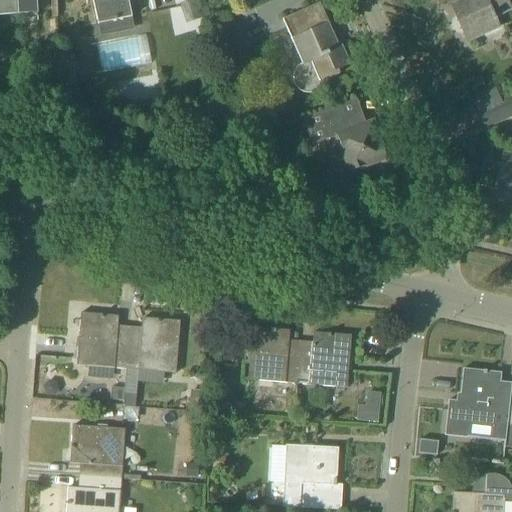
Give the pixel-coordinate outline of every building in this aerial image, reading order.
[(0,0),(0,16),(38,14),(36,0),(0,0)] [(92,0),(98,25),(131,18),(128,0),(129,0),(92,0)] [(467,42),(498,28),(494,18),(511,10),(505,0),(465,0),(451,6),(467,42)] [(336,49),(326,26),(329,25),(319,4),(282,21),(312,87),(340,74),(338,70),(350,65),(342,46),(336,49)] [(220,61),(244,52),(232,20),(208,29),(220,61)] [(130,61),(148,59),(145,36),(127,38),(130,61)] [(485,130),(511,117),(511,102),(509,96),(476,112),(485,130)] [(366,125),(361,112),(356,99),(302,120),(312,146),(336,137),(350,173),(387,159),(373,122),(366,125)] [(511,166),(499,164),(484,161),(478,187),(496,191),(494,199),(511,202),(511,166)] [(400,219),(403,209),(385,205),(383,215),(400,219)] [(126,370),(129,328),(118,327),(118,317),(81,314),(76,366),(88,367),(114,369),(126,370)] [(175,374),(180,322),(142,319),(141,329),(129,328),(126,370),(124,389),(123,402),(122,407),(135,408),(138,371),(164,373),(175,374)] [(297,384),(300,342),(289,341),(289,331),(252,328),(247,380),(297,384)] [(347,389),(351,336),(313,333),(312,343),(300,342),(297,384),(347,389)] [(507,427),(511,385),(500,383),(501,373),(463,369),(458,421),(507,427)] [(110,388),(109,401),(123,402),(124,389),(110,388)] [(190,395),(189,410),(207,411),(208,397),(190,395)] [(354,421),(377,423),(378,408),(364,407),(356,406),(354,421)] [(121,480),(125,430),(72,426),(70,464),(80,465),(79,477),(121,480)] [(338,449),(286,446),(286,447),(272,447),(270,483),(284,483),(283,508),(341,511),(342,486),(336,485),(338,449)] [(213,454),(211,472),(224,473),(226,455),(213,454)] [(187,464),(185,477),(197,479),(198,465),(187,464)] [(511,488),(511,489),(509,483),(507,481),(504,479),(500,477),(498,476),(493,474),(488,475),(483,477),(480,478),(476,482),(473,487),(472,489),(472,492),(472,494),(452,493),(451,511),(503,511),(504,499),(511,502),(511,488)] [(119,511),(121,480),(79,477),(78,489),(68,488),(66,511),(119,511)]
